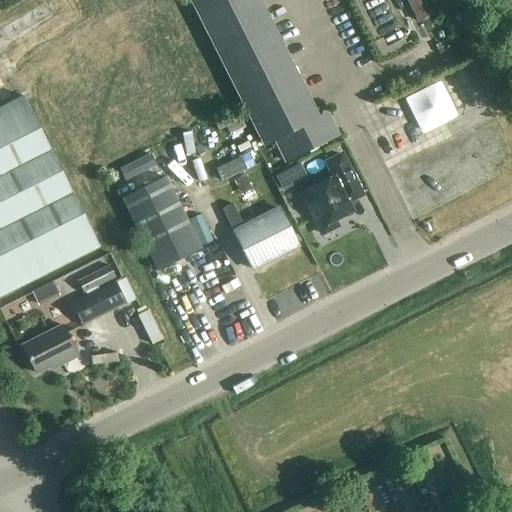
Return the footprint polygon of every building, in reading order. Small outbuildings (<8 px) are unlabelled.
[(21,0),(3,8),(9,20),(32,9),(28,0),(21,0)] [(276,141),(286,162),(329,141),(334,136),(333,130),(329,122),(324,118),(318,118),(258,0),(200,0),(193,4),(265,146),(276,141)] [(310,15),(337,1),(336,0),(318,0),(306,6),(310,15)] [(409,3),(397,11),(409,30),(421,22),(409,3)] [(344,11),(323,20),(332,40),(353,31),(344,11)] [(81,78),(62,91),(69,100),(88,87),(81,78)] [(0,297),(99,248),(23,97),(0,108),(0,297)] [(224,145),(241,137),(228,111),(211,119),(224,145)] [(188,141),(175,144),(176,147),(162,151),(167,166),(193,159),(188,141)] [(342,155),(327,163),(334,177),(304,192),(309,203),(306,204),(321,235),(337,227),(335,222),(353,213),(348,203),(362,196),(342,155)] [(289,185),(283,173),(273,178),(279,190),(289,185)] [(240,196),(252,191),(244,175),(233,181),(240,196)] [(122,199),(158,272),(201,250),(165,178),(122,199)] [(232,204),(222,209),(252,269),(298,246),(279,209),(243,227),(232,204)] [(109,265),(77,281),(83,294),(85,293),(87,296),(99,290),(97,287),(115,278),(109,265)] [(31,292),(36,304),(58,294),(53,282),(31,292)] [(125,304),(114,282),(71,304),(82,326),(125,304)] [(60,361),(62,365),(78,357),(62,326),(22,347),(35,374),(60,361)]
